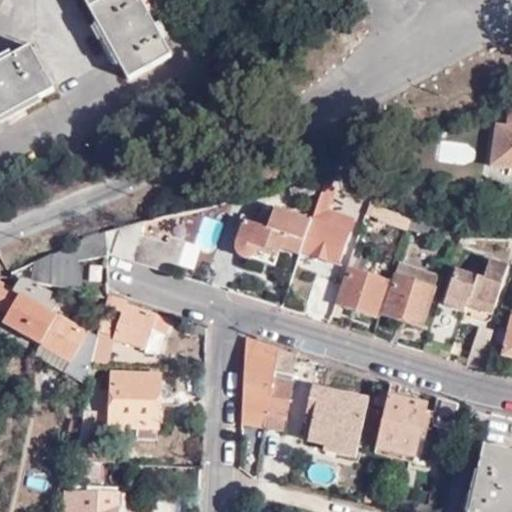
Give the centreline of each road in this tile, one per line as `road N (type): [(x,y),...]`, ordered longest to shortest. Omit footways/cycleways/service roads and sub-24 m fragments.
road 1 (residential): [(0,234),(382,62)]
road 2 (residential): [(220,310),(511,395)]
road 3 (residential): [(211,478),(220,310)]
road 4 (residential): [(211,478),(345,511)]
